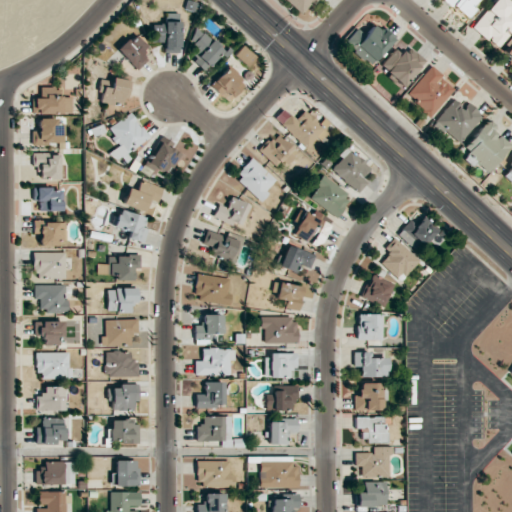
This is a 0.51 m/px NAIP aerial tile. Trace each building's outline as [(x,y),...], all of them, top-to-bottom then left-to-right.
[(284,0),(300,14),(313,0),(284,0)] [(478,0),(444,0),(467,20),(476,9),(473,6),(478,0)] [(494,0),(472,27),(498,49),(511,30),(511,4),(507,0),(494,0)] [(179,53),(180,13),(165,13),(164,24),(152,24),(151,43),(163,43),(163,52),(179,53)] [(356,29),(344,41),(370,65),(392,40),(374,23),(363,35),(356,29)] [(222,51),(197,27),(186,40),(194,48),(188,54),(204,70),(222,51)] [(117,51),(138,70),(147,59),(140,54),(147,46),(133,34),(117,51)] [(511,36),(510,39),(511,40),(502,52),(511,60),(511,36)] [(255,57),(243,46),(234,55),(246,66),(255,57)] [(395,47),(379,66),(403,87),(424,61),(407,46),(402,53),(395,47)] [(245,84),(226,67),(210,84),(229,101),(245,84)] [(429,67),(406,95),(431,116),(454,87),(429,67)] [(97,103),(121,105),(122,97),(128,98),(130,80),(111,78),(111,81),(100,79),(97,103)] [(72,97),(61,97),(61,87),(39,87),(39,98),(32,98),(31,113),(71,114),(72,97)] [(457,145),(483,116),(468,103),(463,109),(453,100),(432,122),(457,145)] [(275,117),(304,149),(329,126),(324,121),(319,125),(305,110),(294,120),(284,109),(275,117)] [(107,127),(118,147),(110,151),(118,166),(128,160),(124,153),(148,140),(132,113),(107,127)] [(37,119),(38,130),(31,131),(31,146),(65,145),(64,124),(56,124),(56,118),(37,119)] [(511,145),(486,122),(461,149),(487,172),(511,145)] [(274,167),(281,160),(285,164),(297,154),(278,133),(259,151),(274,167)] [(179,153),(172,149),(175,145),(161,137),(143,169),(155,176),(159,169),(167,174),(179,153)] [(366,182),(361,178),(369,169),(347,148),(330,168),(357,193),(366,182)] [(46,179),(62,179),(62,153),(33,154),(34,175),(46,175),(46,179)] [(276,181),(252,159),(234,178),(259,200),(276,181)] [(336,218),(351,198),(322,175),(315,184),(318,186),(309,198),(336,218)] [(121,204),(143,212),(147,200),(156,203),(162,188),(140,180),(136,191),(127,188),(121,204)] [(61,210),(61,188),(32,189),(32,201),(37,201),(37,211),(61,210)] [(241,228),(250,205),(230,197),(226,207),(217,204),(212,217),(241,228)] [(144,218),(118,209),(112,227),(128,233),(126,238),(142,243),(146,229),(141,227),(144,218)] [(319,248),(330,224),(302,211),(291,235),(319,248)] [(398,233),(419,252),(438,230),(423,217),(415,225),(410,219),(398,233)] [(65,221),(32,222),(33,234),(39,234),(39,246),(57,246),(57,242),(66,242),(65,221)] [(237,263),(242,237),(205,229),(202,244),(213,247),(211,257),(237,263)] [(418,261),(393,238),(383,249),(388,254),(379,263),(399,282),(418,261)] [(311,268),(314,254),(284,246),(279,267),(294,271),(296,264),(311,268)] [(64,252),(33,252),(34,279),(65,278),(64,252)] [(133,268),(138,269),(139,256),(107,255),(107,274),(116,274),(115,280),(132,281),(133,268)] [(230,293),(227,293),(228,278),(196,274),(193,301),(229,305),(230,293)] [(361,298),(384,307),(393,283),(371,274),(361,298)] [(301,285),(273,283),(272,300),(285,300),(285,309),(300,310),(301,285)] [(65,284),(33,285),(33,300),(38,299),(38,313),(66,312),(65,284)] [(106,312),(128,312),(128,304),(137,303),(136,288),(105,289),(106,312)] [(193,339),(210,339),(210,333),(221,334),(222,315),(202,314),(201,325),(194,324),(193,339)] [(381,340),(381,314),(356,314),(356,339),(381,340)] [(295,343),(295,316),(259,316),(259,328),(263,328),(263,343),(295,343)] [(137,333),(136,319),(103,320),(103,336),(100,336),(100,346),(130,345),(130,333),(137,333)] [(63,321),(33,321),(34,336),(43,336),(43,345),(57,345),(57,336),(63,335),(63,321)] [(194,375),(229,375),(229,365),(234,365),(233,348),(201,349),(201,360),(194,360),(194,375)] [(137,376),(136,359),(129,359),(129,351),(104,352),(104,376),(137,376)] [(69,352),(36,352),(37,378),(69,378),(69,352)] [(359,377),(387,377),(386,357),(369,358),(369,352),(352,352),(352,367),(358,367),(359,377)] [(264,378),(289,377),(289,368),(296,368),(295,354),(263,354),(264,378)] [(194,394),(194,407),(223,407),(223,382),(203,382),(203,394),(194,394)] [(380,383),(355,384),(356,411),(380,410),(380,383)] [(138,400),(137,385),(106,385),(106,401),(110,401),(110,410),(133,410),(132,400),(138,400)] [(296,385),(281,386),(281,391),(265,391),(265,411),(291,410),(291,401),(296,401),(296,385)] [(64,411),(64,387),(44,387),(44,394),(35,394),(35,410),(64,411)] [(35,444),(55,444),(55,440),(66,441),(67,427),(61,427),(61,418),(40,417),(40,427),(35,427),(35,444)] [(357,417),(357,437),(366,437),(366,443),(385,443),(385,417),(357,417)] [(297,419),(282,418),(282,422),(268,422),(267,444),(285,444),(285,432),(296,433),(297,419)] [(137,443),(138,421),(110,420),(109,442),(137,443)] [(389,477),(389,447),(372,446),(372,453),(354,452),(354,467),(360,467),(360,477),(389,477)] [(138,460),(114,460),(114,474),(110,474),(110,485),(137,485),(138,460)] [(234,484),(234,474),(229,475),(229,460),(195,461),(196,485),(234,484)] [(259,488),(296,487),(295,460),(277,461),(277,460),(258,460),(259,488)] [(34,484),(74,485),(74,462),(44,461),(44,471),(35,471),(34,484)] [(385,506),(385,482),(362,482),(362,492),(355,492),(355,505),(385,506)] [(35,511),(65,511),(66,492),(37,491),(37,504),(45,504),(45,509),(36,508),(35,511)] [(138,492),(108,492),(108,510),(104,510),(103,511),(136,511),(127,511),(128,506),(138,506),(138,492)] [(225,511),(225,493),(203,494),(203,504),(195,504),(195,511),(225,511)] [(269,511),(289,511),(290,509),(297,509),(297,494),(287,494),(287,499),(270,499),(269,511)]
